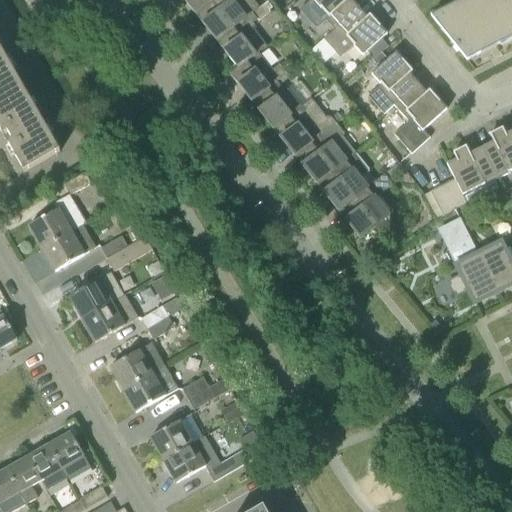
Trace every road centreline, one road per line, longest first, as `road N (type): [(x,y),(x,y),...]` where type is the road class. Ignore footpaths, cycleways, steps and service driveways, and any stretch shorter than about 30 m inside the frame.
road 1 (residential): [(511,505),(107,0)]
road 2 (residential): [(149,511),(0,255)]
road 3 (residential): [(511,85),(477,97),(396,0)]
